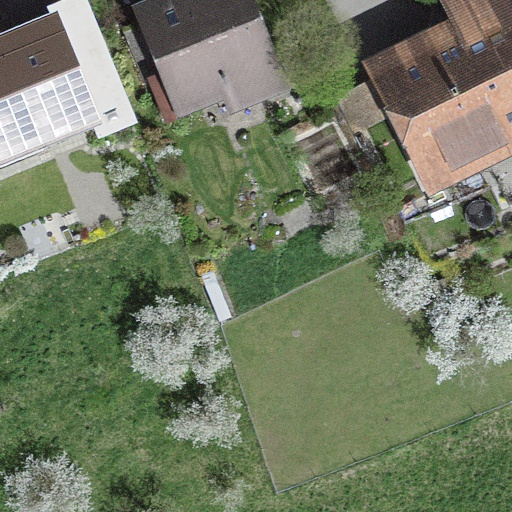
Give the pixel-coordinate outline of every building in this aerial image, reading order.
[(191,0),(148,17),(170,73),(180,100),(264,67),(236,0),(191,0)] [(437,161),(511,123),(511,0),(478,0),(453,13),(467,43),(396,78),(437,161)] [(0,147),(36,133),(40,143),(93,121),(100,138),(137,122),(90,11),(1,48),(0,46),(0,147)] [(170,73),(148,17),(120,28),(142,84),(170,73)] [(377,82),(347,97),(359,121),(389,106),(377,82)]
